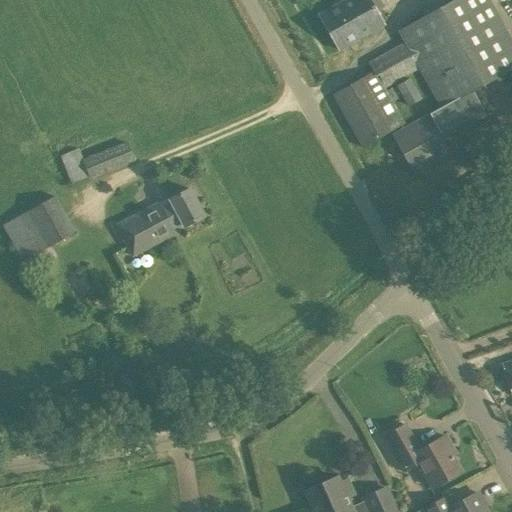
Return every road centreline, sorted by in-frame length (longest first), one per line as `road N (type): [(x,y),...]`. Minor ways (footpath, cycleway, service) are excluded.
road 1 (unclassified): [(0,469),(221,433),(295,391),(405,279)]
road 2 (unclassified): [(405,279),(248,0)]
road 3 (unclassified): [(405,279),(511,473)]
road 4 (unclassified): [(405,279),(511,178)]
